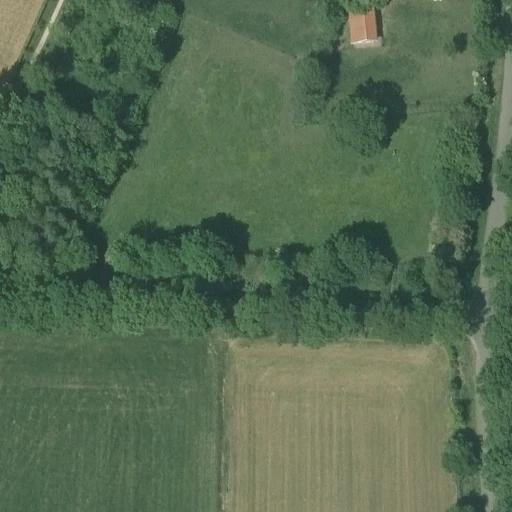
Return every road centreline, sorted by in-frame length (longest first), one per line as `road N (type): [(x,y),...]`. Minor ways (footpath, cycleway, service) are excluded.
road 1 (unclassified): [(484,323),(0,300)]
road 2 (unclassified): [(484,323),(511,98)]
road 3 (unclassified): [(491,511),(484,323)]
